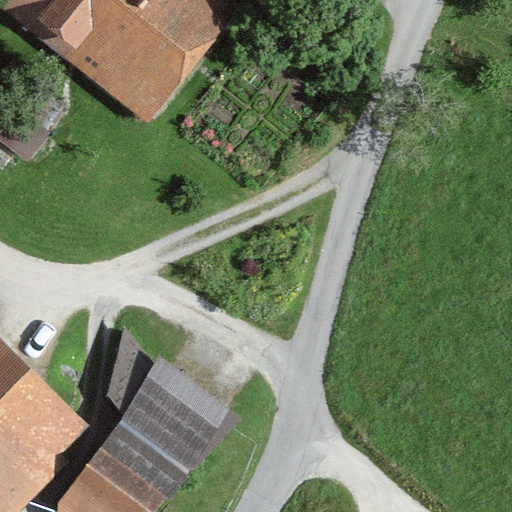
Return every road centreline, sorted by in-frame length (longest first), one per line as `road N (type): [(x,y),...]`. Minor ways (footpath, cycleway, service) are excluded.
road 1 (unclassified): [(423,0),(291,421),(237,511)]
road 2 (unknown): [(380,137),(314,184),(145,263),(120,291)]
